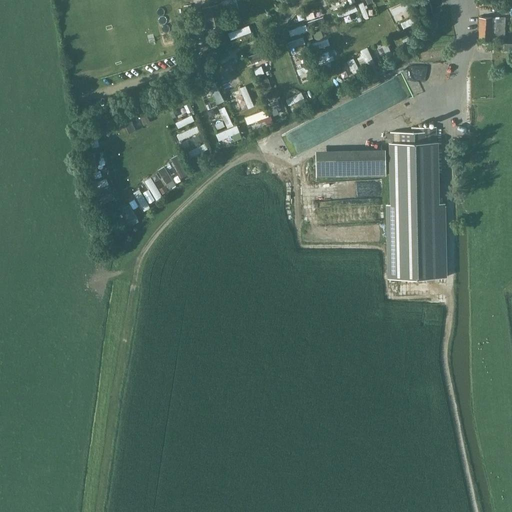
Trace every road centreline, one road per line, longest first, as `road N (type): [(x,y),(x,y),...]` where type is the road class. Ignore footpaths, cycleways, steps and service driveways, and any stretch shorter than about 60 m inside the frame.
road 1 (track): [(134,274),(99,511)]
road 2 (track): [(286,165),(274,142),(228,167),(154,233),(134,274)]
